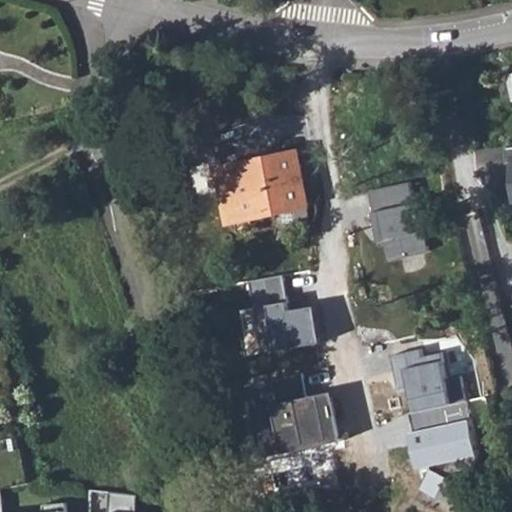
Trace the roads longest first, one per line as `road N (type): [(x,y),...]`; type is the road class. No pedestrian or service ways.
road 1 (residential): [(206,511),(176,380),(117,202),(102,120),(129,7)]
road 2 (residential): [(320,40),(319,103),(364,501)]
road 3 (residential): [(129,7),(320,40)]
road 4 (residential): [(320,40),(439,39),(511,26)]
